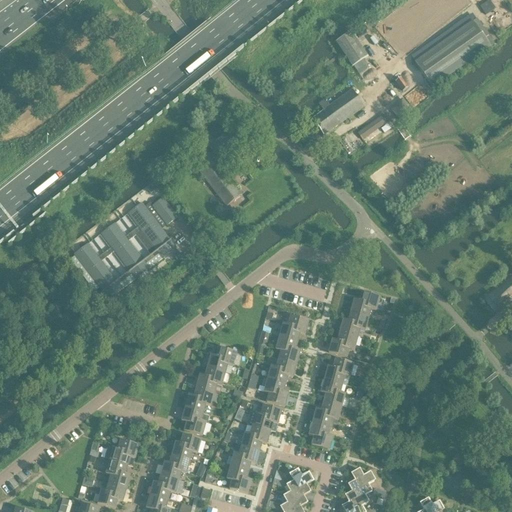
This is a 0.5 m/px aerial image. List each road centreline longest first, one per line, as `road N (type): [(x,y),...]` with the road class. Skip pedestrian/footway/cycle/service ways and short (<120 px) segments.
road 1 (motorway): [(0,208),(261,0)]
road 2 (tertiary): [(364,228),(356,208),(229,90),(157,0)]
road 3 (residential): [(511,383),(383,238),(364,228)]
road 4 (tertiary): [(95,405),(256,278)]
road 5 (residential): [(259,511),(274,455),(328,469),(316,511)]
road 6 (tertiary): [(256,278),(290,251),(336,255),(364,228)]
road 7 (tertiary): [(0,482),(95,405)]
